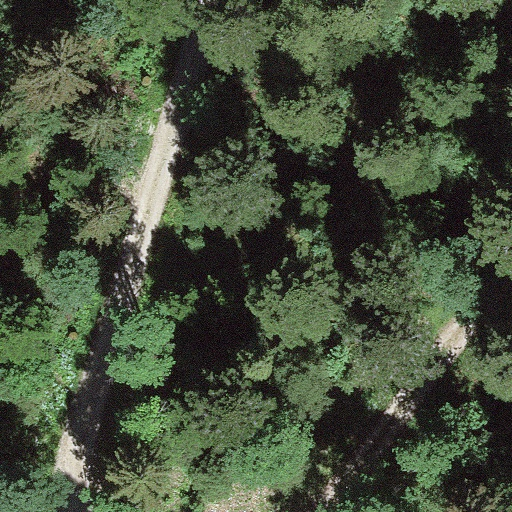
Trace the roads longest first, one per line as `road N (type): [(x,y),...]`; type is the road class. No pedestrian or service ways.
road 1 (track): [(215,0),(109,323),(81,433),(78,511)]
road 2 (track): [(321,511),(511,277)]
